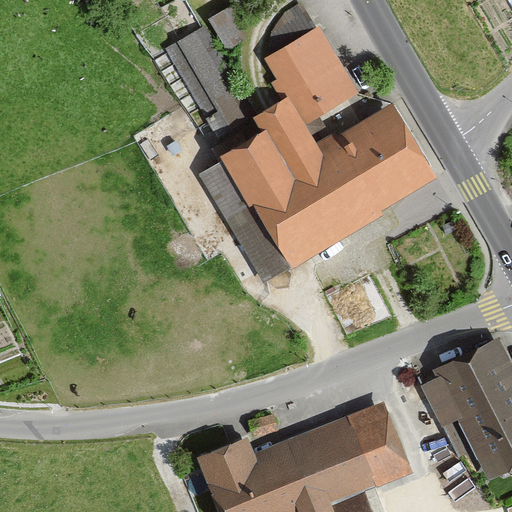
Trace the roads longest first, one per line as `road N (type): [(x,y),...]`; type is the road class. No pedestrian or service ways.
road 1 (unclassified): [(511,305),(273,395),(96,425),(0,423)]
road 2 (secondary): [(365,0),(448,147)]
road 3 (secondary): [(448,147),(511,255)]
